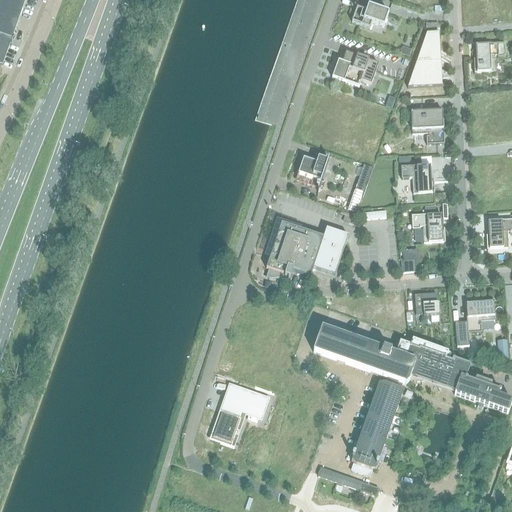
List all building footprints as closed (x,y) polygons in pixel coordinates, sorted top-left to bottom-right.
[(13,39),(15,37),(13,36),(26,0),(0,0),(0,64),(3,66),(10,45),(12,45),(12,43),(11,42),(12,39),(13,39)] [(470,0),(471,13),(489,12),(489,17),(511,16),(510,0),(470,0)] [(389,14),(368,7),(366,12),(357,9),(352,23),(370,30),(372,24),(384,28),(389,14)] [(426,34),(407,89),(442,88),(439,34),(426,34)] [(474,60),(473,60),(474,75),(475,75),(475,73),(495,73),(494,56),(497,56),(497,58),(505,58),(505,46),(505,44),(485,45),(485,46),(475,46),(476,61),(474,61),(474,60)] [(378,65),(346,54),(342,63),(338,62),(332,79),(359,88),(358,87),(360,82),(371,86),(378,65)] [(389,96),(385,106),(391,108),(395,98),(389,96)] [(499,99),(474,101),(474,112),(480,111),(481,139),(511,138),(511,117),(500,118),(499,99)] [(423,115),(423,111),(424,111),(424,110),(410,111),(411,111),(412,136),(428,135),(428,138),(426,138),(426,146),(444,145),(443,121),(442,121),(442,112),(431,112),(431,114),(423,115)] [(318,192),(329,160),(328,160),(327,162),(318,159),(316,164),(303,160),(298,175),(320,182),(318,189),(317,190),(318,190),(317,192),(318,192)] [(421,168),(421,167),(401,169),(401,181),(412,180),(413,196),(433,195),(433,196),(434,196),(433,182),(433,183),(429,183),(429,175),(431,175),(430,168),(421,168)] [(425,216),(411,217),(412,231),(420,231),(420,228),(423,228),(424,244),(444,243),(444,244),(445,244),(444,230),(443,230),(443,231),(440,231),(439,224),(441,224),(441,216),(435,216),(434,209),(424,209),(425,216)] [(511,234),(511,220),(497,222),(488,223),(489,238),(487,238),(487,237),(486,237),(487,251),(488,251),(487,250),(508,249),(507,233),(510,233),(510,235),(511,234)] [(267,265),(266,270),(270,271),(267,279),(284,280),(285,278),(290,280),(293,273),(310,279),(313,270),(317,271),(335,277),(348,237),(326,230),(324,238),(281,224),(267,265)] [(404,274),(414,274),(413,262),(403,262),(404,274)] [(423,309),(415,310),(416,316),(423,315),(423,317),(430,317),(439,316),(438,304),(436,304),(436,294),(422,296),(423,309)] [(495,322),(493,301),(494,301),(480,302),(481,302),(481,304),(466,305),(467,314),(466,315),(467,323),(455,324),(457,348),(469,347),(468,335),(482,334),(481,326),(479,326),(479,323),(495,322)] [(414,361),(396,355),(395,354),(390,353),(391,352),(383,349),(382,350),(322,329),(314,354),(385,379),(383,385),(380,385),(379,385),(354,455),(353,455),(352,458),(353,458),(352,462),(353,462),(355,465),(369,471),(373,469),(375,469),(376,466),(377,466),(378,463),(377,463),(401,393),(400,392),(400,389),(402,384),(406,385),(408,382),(411,374),(414,366),(414,361)] [(448,352),(412,339),(410,345),(408,344),(408,346),(400,343),(395,354),(396,355),(414,361),(414,366),(411,374),(456,390),(454,395),(508,414),(511,402),(497,397),(498,393),(499,394),(500,393),(487,388),(488,386),(475,381),(474,383),(464,380),(469,366),(446,358),(448,352)] [(230,388),(224,407),(260,420),(265,406),(267,407),(269,400),(262,397),(261,399),(230,388)] [(216,427),(212,440),(219,442),(218,444),(231,449),(241,420),(220,413),(214,427),(216,427)] [(376,498),(377,497),(379,491),(378,490),(339,476),(337,484),(376,498)]
